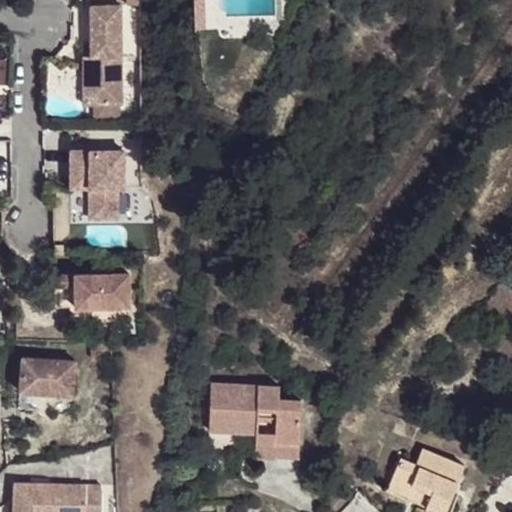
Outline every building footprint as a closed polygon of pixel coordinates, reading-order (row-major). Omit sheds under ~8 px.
[(91,7),(92,56),(92,104),(122,103),(121,6),(91,7)] [(92,56),(83,56),(84,104),(92,104),(92,56)] [(201,158),(205,160),(212,149),(194,138),(187,149),(201,158)] [(85,189),(85,219),(113,219),(113,190),(119,189),(119,152),(66,152),(66,189),(85,189)] [(125,270),(71,272),(71,303),(125,303),(125,270)] [(491,314),(507,324),(511,315),(511,283),(491,314)] [(75,359),(22,355),(20,390),(73,394),(75,359)] [(205,390),(205,435),(253,435),(254,459),(273,460),(274,456),(296,458),(295,429),(296,402),(275,402),(275,390),(205,390)] [(394,464),(382,494),(398,501),(401,493),(425,503),(421,511),(448,511),(452,502),(447,500),(457,471),(416,455),(410,471),(394,464)] [(98,511),(100,485),(13,481),(11,511),(98,511)] [(421,511),(425,503),(401,493),(398,501),(421,511)]
